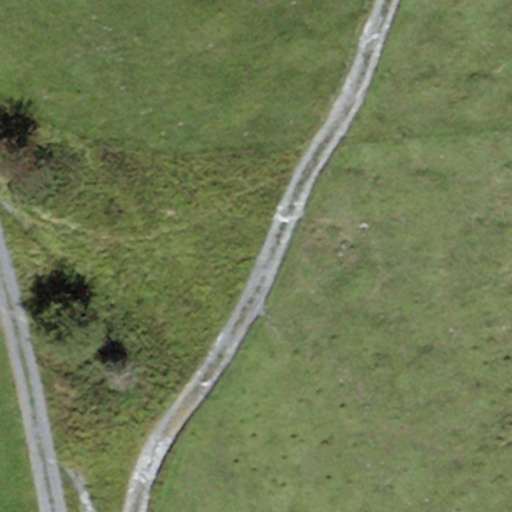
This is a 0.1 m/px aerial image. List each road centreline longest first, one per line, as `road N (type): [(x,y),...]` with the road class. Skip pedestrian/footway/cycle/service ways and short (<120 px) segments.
road 1 (track): [(128,511),(158,433),(201,381),(311,154),(346,101),(380,0)]
road 2 (track): [(46,511),(0,295)]
